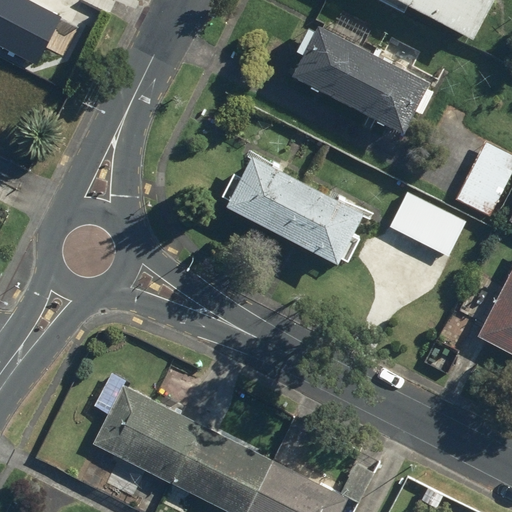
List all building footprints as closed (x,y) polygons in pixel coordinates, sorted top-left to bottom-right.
[(0,0),(0,45),(35,64),(60,16),(28,0),(0,0)] [(379,0),(404,13),(408,6),(472,39),(492,0),(379,0)] [(316,22),(289,73),(403,132),(414,110),(419,113),(435,83),(413,71),(423,53),(403,43),(394,60),(364,44),(372,28),(341,12),(331,30),(316,22)] [(511,153),(486,140),(456,196),(489,214),(511,170),(511,153)] [(252,152),(239,176),(233,172),(221,195),(228,198),(225,203),(335,262),(338,255),(347,260),(359,237),(351,232),(362,211),(252,152)] [(408,191),(390,226),(448,256),(466,221),(408,191)] [(511,266),(478,334),(511,350),(511,212),(509,218),(511,220),(511,266)] [(201,423),(123,384),(126,378),(112,371),(95,405),(109,413),(93,443),(170,483),(201,423)] [(233,511),(247,511),(272,458),(204,426),(176,485),(233,511)] [(272,458),(247,511),(343,511),(351,496),(340,490),(272,458)]
